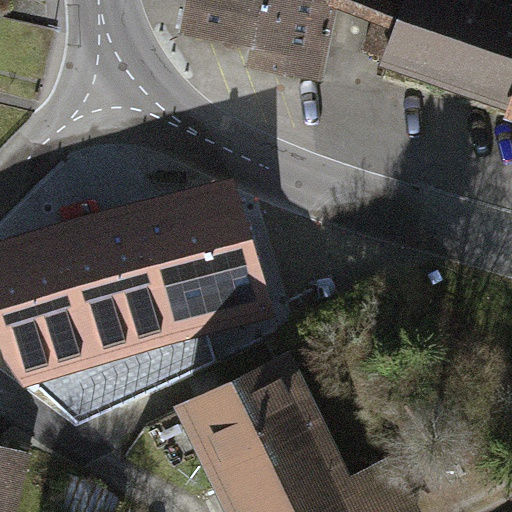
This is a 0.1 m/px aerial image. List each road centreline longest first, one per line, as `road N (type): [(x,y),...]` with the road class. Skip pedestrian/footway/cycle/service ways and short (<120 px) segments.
road 1 (tertiary): [(100,0),(111,84),(279,170),(511,246)]
road 2 (unknown): [(188,511),(0,378)]
road 3 (track): [(0,187),(111,84)]
